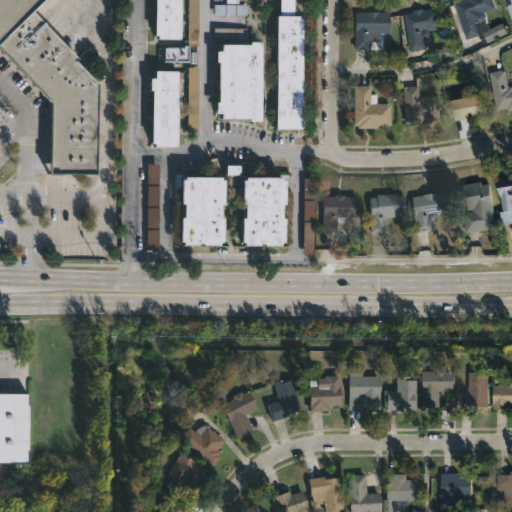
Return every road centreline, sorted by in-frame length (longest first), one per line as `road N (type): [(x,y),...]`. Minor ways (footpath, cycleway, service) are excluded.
road 1 (primary): [(0,302),(511,307)]
road 2 (primary): [(511,279),(4,277)]
road 3 (residential): [(511,444),(326,446),(260,464)]
road 4 (residential): [(329,0),(328,149),(358,162)]
road 5 (residential): [(511,145),(358,162)]
